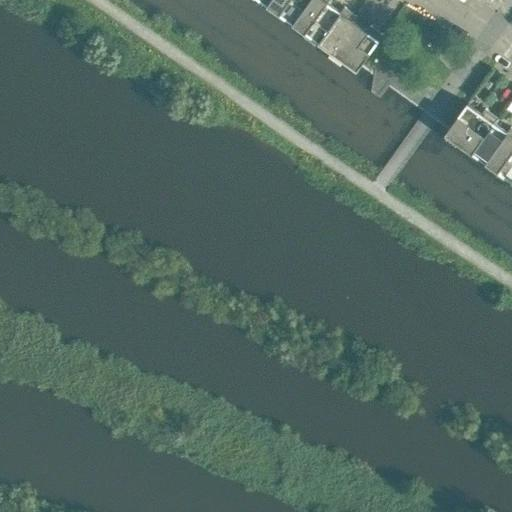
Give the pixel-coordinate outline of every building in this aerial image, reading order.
[(289,0),(262,0),(280,12),(289,0)] [(328,0),(329,1),(329,0),(289,0),(280,12),(306,31),(328,0)] [(354,19),(355,19),(358,15),(345,6),(342,10),(329,1),(328,0),(306,31),(332,50),(354,19)] [(358,69),(384,34),(371,24),(368,29),(355,19),(354,19),(332,50),(358,69)] [(495,121),(496,121),(499,117),(486,107),(483,112),(468,101),(446,132),(472,151),(495,121)] [(511,151),(511,126),(509,130),(496,121),(495,121),(472,151),(498,170),(511,151)] [(511,151),(498,170),(511,179),(511,151)]
